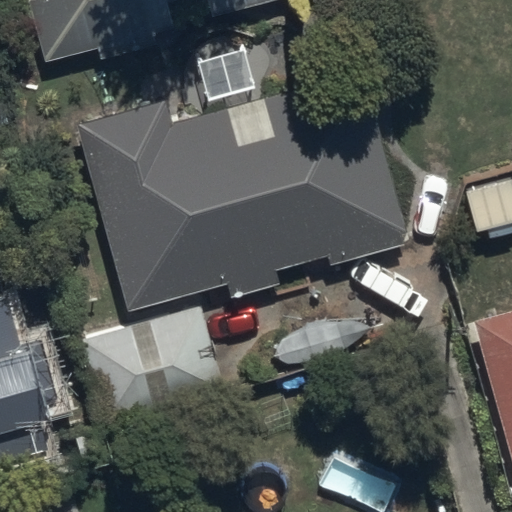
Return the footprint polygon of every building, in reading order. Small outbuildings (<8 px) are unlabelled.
[(14,0),(33,68),(94,51),(97,62),(157,46),(154,35),(171,30),(166,11),(202,2),(206,18),(271,0),(14,0)] [(126,310),(223,285),(227,300),(278,287),(274,272),(324,259),(326,267),(404,247),(361,78),(85,148),(126,310)] [(0,471),(46,458),(37,427),(46,424),(27,359),(21,361),(4,300),(0,301),(0,471)] [(199,311),(78,342),(100,424),(220,393),(199,311)] [(511,314),(469,325),(511,476),(511,314)]
